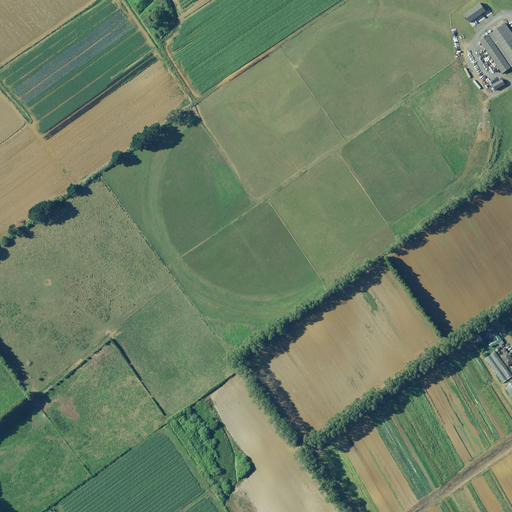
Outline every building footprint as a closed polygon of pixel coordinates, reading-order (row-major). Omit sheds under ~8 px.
[(480,0),(464,11),(470,20),(486,8),(480,0)] [(486,11),(470,22),(473,27),(489,15),(486,11)] [(511,32),(506,23),(491,33),(511,64),(511,32)] [(511,65),(489,33),(480,38),(502,71),(511,65)] [(495,331),(492,326),(486,330),(489,335),(495,331)] [(505,343),(497,331),(491,335),(494,340),(489,344),(491,347),(495,344),(496,345),(498,343),(500,346),(505,343)] [(507,351),(505,348),(501,350),(504,354),(501,356),(508,366),(511,363),(511,353),(509,350),(507,351)] [(490,355),(508,379),(511,376),(511,375),(495,352),(490,355)] [(508,379),(490,355),(486,358),(503,383),(508,379)]
